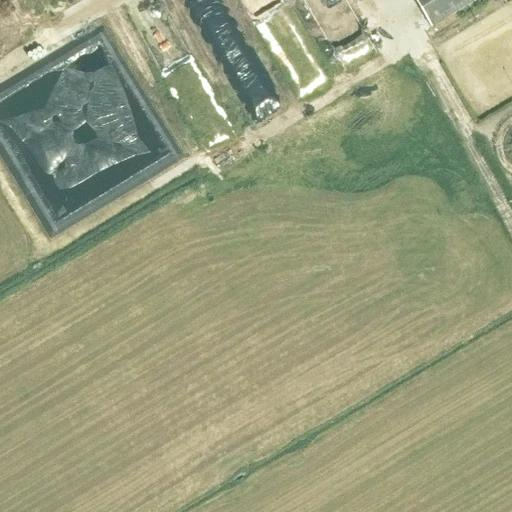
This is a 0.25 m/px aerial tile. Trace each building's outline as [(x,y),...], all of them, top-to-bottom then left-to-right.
[(179,0),(187,13),(209,0),(179,0)] [(210,47),(271,12),(263,0),(243,0),(198,26),(210,47)] [(413,0),(430,29),(479,0),(413,0)] [(232,80),(314,28),(302,9),(220,61),(232,80)] [(250,115),(271,106),(261,85),(240,94),(250,115)]
